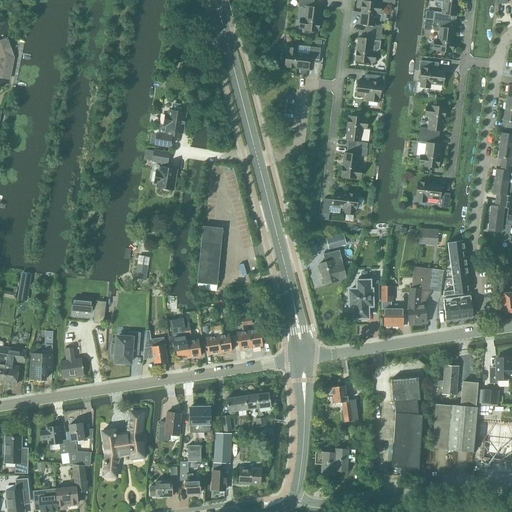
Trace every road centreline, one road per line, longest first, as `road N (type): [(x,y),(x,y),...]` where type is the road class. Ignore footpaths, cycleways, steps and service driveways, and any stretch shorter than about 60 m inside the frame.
road 1 (tertiary): [(303,360),(0,406)]
road 2 (residential): [(482,331),(473,224),(499,64)]
road 3 (residential): [(294,498),(358,501),(511,479)]
road 4 (tertiary): [(303,360),(256,163)]
road 5 (tertiary): [(303,360),(482,331)]
road 6 (tertiary): [(256,163),(216,0)]
road 7 (residential): [(256,163),(298,145),(308,84),(343,84)]
road 8 (tertiary): [(294,498),(303,360)]
road 9 (residential): [(447,188),(460,62)]
